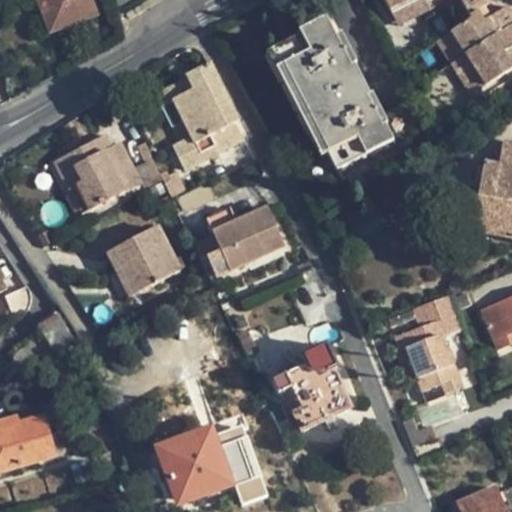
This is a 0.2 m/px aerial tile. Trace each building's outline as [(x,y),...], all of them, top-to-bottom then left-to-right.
[(90,0),(38,0),(52,33),(96,16),(90,0)] [(382,0),(391,14),(414,0),(382,0)] [(427,3),(425,0),(414,0),(391,14),(396,23),(427,3)] [(483,1),(482,0),(471,0),(463,8),(468,21),(449,32),(466,53),(511,22),(511,17),(505,7),(492,15),(480,23),(472,10),(483,1)] [(483,1),(472,10),(480,23),(492,15),(483,1)] [(329,17),(324,20),(338,47),(343,45),(329,17)] [(344,58),(348,55),(343,45),(338,47),(324,20),(299,33),(352,140),(327,153),(336,172),(426,124),(413,98),(379,117),(372,102),(368,104),(344,58)] [(500,53),(510,46),(511,44),(511,22),(466,53),(481,71),(489,81),(510,67),(500,53)] [(449,32),(445,35),(459,57),(466,53),(449,32)] [(297,96),(327,153),(352,140),(299,33),(273,46),(297,96)] [(449,64),(459,57),(445,35),(434,42),(449,64)] [(511,65),(511,49),(510,46),(500,53),(510,67),(511,65)] [(459,57),(478,88),(489,81),(481,71),(466,53),(459,57)] [(372,102),(348,55),(344,58),(368,104),(372,102)] [(468,95),(478,88),(459,57),(449,64),(468,95)] [(233,122),(205,66),(185,76),(187,79),(193,92),(173,101),(191,139),(178,146),(172,149),(183,171),(239,142),(230,124),(233,122)] [(153,96),(159,108),(173,101),(193,92),(187,79),(153,96)] [(173,101),(159,108),(178,146),(191,139),(173,101)] [(76,181),(67,186),(83,214),(143,181),(121,143),(114,146),(105,133),(63,156),(76,181)] [(144,141),(135,146),(147,173),(145,178),(146,182),(149,184),(152,184),(157,180),(162,178),(144,141)] [(511,145),(503,144),(499,168),(484,164),(473,232),(511,239),(511,145)] [(53,161),(67,186),(76,181),(63,156),(53,161)] [(267,208),(237,222),(211,234),(219,250),(230,273),(285,248),(267,208)] [(205,221),(211,234),(237,222),(230,209),(205,221)] [(109,255),(119,272),(128,268),(142,293),(182,268),(157,226),(109,255)] [(211,234),(192,243),(200,259),(219,250),(211,234)] [(134,298),(142,293),(128,268),(119,272),(134,298)] [(483,288),(458,297),(463,310),(489,301),(483,288)] [(6,298),(0,301),(0,317),(10,312),(12,314),(23,308),(22,307),(23,307),(20,290),(5,297),(6,298)] [(405,351),(417,381),(421,393),(439,386),(444,396),(462,390),(448,352),(445,353),(439,339),(462,331),(449,295),(422,306),(430,325),(414,331),(392,338),(397,353),(405,351)] [(511,298),(481,311),(496,350),(511,343),(508,334),(511,332),(511,298)] [(407,312),(414,331),(430,325),(422,306),(407,312)] [(58,318),(40,328),(58,355),(74,344),(58,318)] [(193,337),(165,352),(176,371),(203,357),(193,337)] [(409,384),(417,381),(405,351),(397,353),(409,384)] [(308,367),(272,383),(278,396),(289,391),(299,412),(292,415),(300,431),(347,410),(329,371),(332,369),(324,352),(304,360),(308,367)] [(281,408),(271,412),(276,422),(282,436),(292,432),(281,408)] [(273,462),(291,454),(282,436),(276,422),(271,412),(255,420),(273,462)] [(0,473),(53,458),(41,418),(19,424),(17,419),(0,423),(0,473)] [(437,439),(432,428),(416,434),(410,420),(401,423),(412,450),(437,439)] [(292,432),(282,436),(291,454),(300,450),(292,432)] [(209,436),(159,453),(178,505),(228,487),(209,436)] [(503,511),(494,488),(458,504),(461,511),(503,511)]
